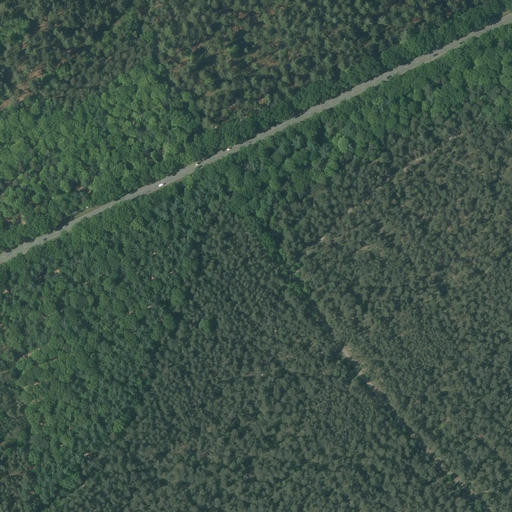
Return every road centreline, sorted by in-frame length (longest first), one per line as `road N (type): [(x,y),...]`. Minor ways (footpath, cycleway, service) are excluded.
road 1 (secondary): [(0,259),(511,18)]
road 2 (track): [(203,141),(358,372),(426,453),(492,511)]
road 3 (track): [(497,0),(203,141)]
road 4 (track): [(269,240),(337,178),(404,138),(437,127),(463,106),(511,100)]
road 5 (track): [(0,197),(19,176),(71,165),(150,111),(189,116),(203,141)]
